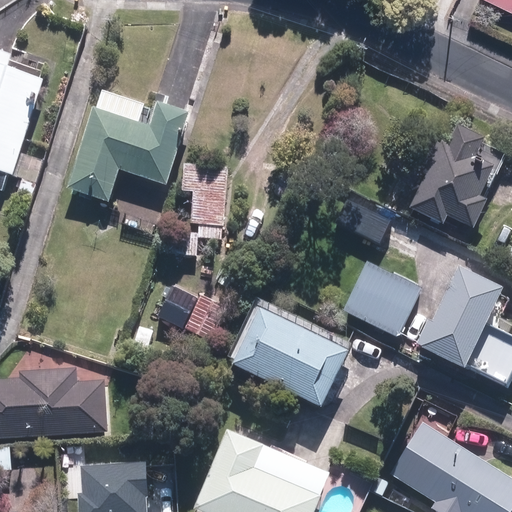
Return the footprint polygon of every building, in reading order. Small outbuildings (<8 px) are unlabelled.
[(511,0),(487,0),(511,12),(511,0)] [(0,193),(3,194),(9,178),(14,179),(46,83),(9,71),(14,59),(0,53),(0,193)] [(69,191),(110,204),(120,173),(168,188),(192,116),(159,105),(152,129),(94,110),(69,191)] [(455,130),(447,146),(441,143),(411,202),(408,208),(442,226),(447,216),(472,229),(487,201),(482,198),(504,154),(455,130)] [(168,257),(199,259),(200,240),(222,242),(222,228),(225,229),(228,170),(184,167),(183,194),(194,194),(192,226),(199,227),(199,236),(169,234),(168,257)] [(17,196),(30,201),(37,185),(24,180),(17,196)] [(328,222),(380,248),(392,224),(340,199),(328,222)] [(160,226),(125,214),(120,228),(154,241),(160,226)] [(343,313),(399,341),(425,291),(368,263),(343,313)] [(502,288),(457,267),(421,346),(420,347),(507,389),(511,378),(511,338),(484,326),(502,288)] [(157,317),(182,329),(197,298),(172,286),(157,317)] [(185,330),(211,342),(228,309),(201,297),(185,330)] [(234,369),(323,412),(351,355),(261,311),(234,369)] [(0,440),(109,435),(106,382),(78,384),(77,370),(20,374),(20,380),(0,381),(0,440)] [(511,511),(511,479),(423,424),(391,475),(435,502),(432,507),(440,511),(511,511)] [(319,511),(324,501),(257,472),(266,450),(229,434),(195,511),(319,511)] [(0,448),(0,473),(13,473),(11,448),(0,448)] [(78,493),(78,511),(145,511),(144,496),(147,496),(145,461),(81,465),(83,493),(78,493)]
